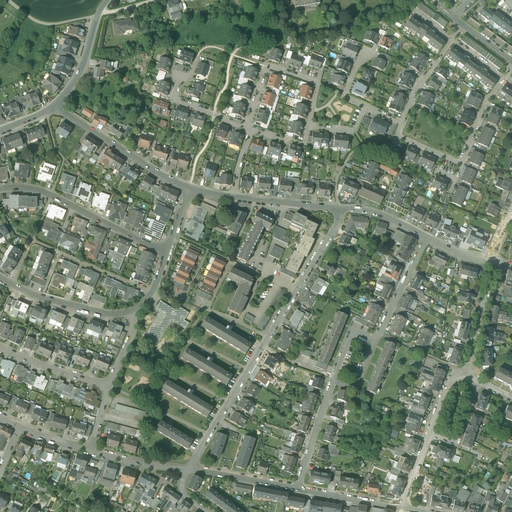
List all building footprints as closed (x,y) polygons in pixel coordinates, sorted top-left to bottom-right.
[(169,8),(172,7),(178,5),(177,4),(176,0),(168,0),(166,1),(169,8)] [(293,0),(296,13),(302,12),(301,7),(310,5),(310,7),(315,6),(315,4),(320,4),(319,0),(293,0)] [(415,7),(432,19),(435,14),(419,2),(415,7)] [(478,14),(483,18),(489,11),(484,7),(478,14)] [(494,14),(489,11),(483,18),(489,22),(489,20),(494,14)] [(489,20),(494,24),(500,16),(495,12),(494,14),(489,20)] [(494,24),(499,28),(505,19),(500,16),(494,24)] [(422,38),(423,37),(422,37),(428,29),(422,24),(421,26),(410,18),(404,28),(415,36),(416,34),(422,38)] [(499,28),(504,31),(510,23),(505,19),(499,28)] [(112,23),(115,35),(123,34),(123,31),(131,29),(132,29),(130,23),(130,20),(117,23),(117,22),(112,23)] [(68,35),(82,39),(84,31),(82,31),(77,29),(72,28),(71,27),(70,30),(69,30),(68,31),(69,31),(68,35)] [(432,32),(428,29),(422,37),(423,37),(429,41),(429,42),(433,35),(435,34),(434,33),(432,32)] [(366,41),(374,44),(376,39),(377,35),(370,32),(368,36),(366,35),(365,40),(366,40),(366,41)] [(436,37),(433,35),(429,42),(429,41),(427,43),(429,45),(429,46),(432,48),(439,39),(436,37)] [(379,46),(388,50),(392,42),(383,38),(379,46)] [(441,41),(439,39),(432,48),(436,50),(438,52),(444,43),(441,41)] [(67,53),(75,55),(78,44),(69,41),(65,40),(61,51),(67,53)] [(352,58),(354,59),(357,50),(352,47),(347,45),(343,54),(346,55),(352,58)] [(447,59),(450,61),(457,53),(454,51),(451,48),(445,57),(447,58),(447,59)] [(272,49),(270,54),(280,58),(282,52),(272,49)] [(184,62),(190,64),(193,55),(182,51),(180,56),(179,60),(184,62)] [(417,56),(414,60),(423,66),(428,60),(425,58),(419,53),(417,56)] [(456,65),(457,63),(462,56),(459,55),(457,53),(450,61),(453,64),(454,63),(456,65)] [(278,64),(280,58),(270,54),(268,60),(278,64)] [(288,65),(293,67),(297,57),(291,55),(290,59),(288,65)] [(308,66),(313,68),(317,57),(311,55),(311,57),(308,65),(308,66)] [(382,60),(388,63),(391,57),(385,55),(382,60)] [(457,63),(464,67),(468,61),(469,60),(469,59),(467,57),(466,57),(463,55),(462,56),(457,63)] [(59,57),(57,64),(70,68),(71,66),(72,61),(65,59),(59,57)] [(303,59),(297,57),(293,67),(299,69),(301,63),(303,59)] [(323,59),(317,57),(313,68),(319,70),(321,65),(323,59)] [(161,58),(159,63),(169,67),(171,61),(161,58)] [(372,67),(382,71),(385,63),(376,59),(372,67)] [(208,67),(212,68),(214,62),(205,60),(204,65),(208,66),(208,67)] [(336,69),(347,73),(351,65),(347,64),(345,63),(340,60),(340,61),(337,66),(336,69)] [(418,72),(423,66),(414,60),(409,66),(410,66),(417,72),(418,72)] [(464,71),(467,74),(474,65),(471,63),(468,61),(464,67),(462,69),(464,71)] [(112,67),(109,67),(109,63),(100,62),(99,69),(104,70),(106,70),(106,72),(111,73),(112,67)] [(167,73),(169,67),(159,63),(157,69),(167,73)] [(57,64),(55,71),(61,73),(68,75),(69,70),(70,70),(70,68),(57,64)] [(196,74),(204,77),(208,67),(208,66),(204,65),(200,64),(196,74)] [(473,77),(474,75),(479,69),(476,67),(474,65),(467,74),(470,76),(471,76),(473,77)] [(410,66),(407,70),(414,74),(415,75),(417,72),(410,66)] [(247,67),(245,73),(256,76),(258,71),(252,69),(247,67)] [(478,78),(481,80),(485,74),(486,72),(483,70),(480,67),(479,69),(474,75),(478,78)] [(104,72),(104,70),(99,69),(94,68),(93,78),(99,79),(99,76),(103,76),(104,74),(104,73),(104,72)] [(440,76),(445,80),(448,75),(445,73),(439,68),(436,73),(440,76)] [(360,79),(367,82),(368,78),(370,79),(372,75),(373,74),(368,72),(364,70),(360,79)] [(254,82),(256,76),(245,73),(244,79),(248,80),(254,82)] [(403,73),(401,79),(412,84),(414,78),(412,77),(405,74),(403,73)] [(481,84),(484,86),(491,78),(488,76),(485,74),(481,80),(479,82),(481,83),(481,84)] [(271,75),(269,81),(279,84),(281,79),(277,77),(271,75)] [(333,75),(332,78),(333,80),(332,83),(341,87),(344,80),(339,78),(333,75)] [(50,76),(46,81),(57,89),(61,84),(61,83),(56,80),(51,76),(50,76)] [(436,81),(441,84),(443,82),(445,84),(447,81),(445,80),(440,76),(436,81)] [(427,85),(436,91),(441,85),(441,84),(436,81),(433,78),(427,85)] [(493,80),(491,78),(484,86),(487,89),(488,88),(490,90),(496,82),(493,80)] [(410,89),(412,84),(401,79),(399,84),(400,85),(407,88),(410,89)] [(53,95),(57,89),(46,81),(42,87),(53,95)] [(160,81),(158,87),(168,91),(170,85),(160,81)] [(277,90),(279,84),(269,81),(267,87),(273,89),(277,90)] [(193,84),(191,89),(191,90),(199,92),(202,93),(204,87),(193,84)] [(351,93),(362,97),(365,89),(361,88),(361,87),(357,85),(355,84),(351,93)] [(241,85),(239,91),(250,94),(252,89),(246,86),(241,85)] [(302,86),(300,91),(310,95),(312,89),(306,87),(302,86)] [(166,96),(168,91),(158,87),(156,93),(166,96)] [(496,96),(511,108),(511,93),(503,87),(496,96)] [(197,98),(199,92),(191,90),(191,89),(188,88),(186,94),(197,98)] [(248,100),(250,94),(239,91),(237,96),(242,98),(248,100)] [(308,101),(310,95),(300,91),(298,97),(302,99),(308,101)] [(423,92),(420,99),(431,103),(434,98),(434,97),(428,95),(423,92)] [(471,93),(468,98),(479,103),(482,97),(477,95),(471,92),(471,93)] [(35,93),(28,96),(33,107),(40,104),(38,98),(35,93)] [(265,93),(263,99),(273,102),(275,97),(271,95),(265,93)] [(395,93),(393,98),(404,103),(406,97),(402,96),(396,93),(395,93)] [(26,109),(33,107),(28,96),(22,98),(24,104),(26,109)] [(401,108),(404,103),(393,98),(390,103),(401,108)] [(477,109),(479,103),(468,98),(466,104),(471,107),(477,109)] [(271,108),(273,102),(263,99),(261,104),(267,106),(271,108)] [(429,109),(431,103),(420,99),(418,104),(423,106),(429,109)] [(164,114),(165,114),(166,110),(167,105),(156,101),(153,110),(157,111),(156,113),(160,114),(161,112),(164,114)] [(16,103),(9,105),(13,116),(20,114),(16,103)] [(235,103),(233,108),(244,112),(246,106),(240,104),(235,103)] [(399,113),(401,108),(390,103),(388,108),(388,109),(389,109),(395,112),(399,113)] [(297,104),(295,110),(306,113),(308,108),(300,105),(297,104)] [(7,119),(13,116),(9,105),(3,108),(7,119)] [(492,107),(489,114),(500,119),(501,116),(503,112),(496,109),(492,107)] [(175,116),(186,119),(189,111),(178,108),(176,112),(175,116)] [(242,117),(244,112),(233,108),(232,114),(236,115),(242,117)] [(85,109),(82,113),(89,118),(92,113),(85,109)] [(259,110),(257,116),(267,120),(269,115),(269,114),(265,113),(259,110)] [(304,119),(306,113),(295,110),(293,115),(298,117),(304,119)] [(464,110),(462,116),(472,120),(474,114),(470,113),(464,110)] [(192,125),(201,128),(205,117),(196,114),(195,116),(192,124),(192,125)] [(496,126),(500,119),(489,114),(486,122),(490,124),(496,126)] [(96,127),(96,128),(98,123),(104,125),(105,123),(106,121),(99,117),(98,118),(95,116),(92,125),(96,127)] [(265,125),(267,120),(257,116),(255,122),(261,124),(265,125)] [(469,126),(472,120),(462,116),(461,116),(459,122),(465,124),(469,126)] [(361,126),(366,128),(370,120),(365,118),(361,126)] [(370,130),(383,135),(387,125),(374,119),(369,129),(370,130)] [(124,131),(126,127),(122,125),(122,126),(116,122),(115,125),(124,131)] [(292,124),(291,128),(301,131),(303,126),(296,123),(293,122),(292,124)] [(65,135),(67,137),(72,130),(62,124),(56,133),(60,135),(60,134),(64,136),(65,135)] [(119,139),(122,134),(124,131),(115,125),(113,127),(109,132),(119,139)] [(216,136),(224,139),(227,130),(228,128),(220,125),(216,136)] [(38,128),(33,130),(37,138),(40,137),(40,138),(45,136),(41,126),(37,128),(38,128)] [(126,127),(124,131),(122,134),(124,136),(127,132),(130,134),(132,130),(127,126),(126,127)] [(484,127),(481,133),(492,138),(495,132),(493,132),(488,129),(484,127)] [(299,137),(301,131),(291,128),(289,133),(293,135),(299,137)] [(33,139),(37,138),(33,130),(29,132),(29,131),(25,132),(29,142),(33,140),(33,139)] [(239,148),(243,136),(233,133),(233,134),(230,143),(230,144),(235,146),(239,148)] [(481,133),(479,138),(490,143),(492,138),(481,133)] [(311,145),(320,146),(321,135),(314,134),(314,135),(312,137),(311,143),(311,145)] [(18,135),(10,138),(14,149),(22,146),(20,140),(18,135)] [(142,147),(143,147),(146,136),(141,135),(139,141),(137,146),(141,147),(142,147)] [(327,135),(321,135),(320,146),(327,146),(328,139),(326,138),(327,135)] [(151,138),(146,136),(143,147),(144,147),(145,148),(148,149),(149,146),(151,138)] [(333,148),(340,148),(341,137),(336,136),(336,138),(334,138),(334,140),(333,148)] [(81,151),(85,153),(93,141),(86,137),(81,144),(84,146),(81,151)] [(7,152),(14,149),(10,138),(3,140),(5,146),(7,152)] [(488,148),(490,143),(479,138),(477,143),(481,145),(486,148),(488,148)] [(99,145),(93,141),(85,153),(87,154),(89,156),(92,151),(95,153),(99,145)] [(259,153),(260,153),(262,146),(262,144),(259,143),(260,142),(256,141),(256,142),(253,141),(250,149),(259,153)] [(267,153),(273,155),(276,144),(270,142),(267,153)] [(282,146),(276,144),(273,155),(278,157),(282,146)] [(287,155),(292,157),(296,147),(290,145),(287,155)] [(152,158),(158,160),(162,148),(155,146),(154,150),(152,158)] [(302,149),(296,147),(292,157),(298,159),(300,153),(302,149)] [(403,157),(413,161),(416,154),(417,151),(408,147),(403,157)] [(169,150),(162,148),(158,160),(165,162),(167,154),(169,150)] [(103,150),(98,157),(97,159),(100,161),(106,152),(103,150)] [(106,164),(109,167),(115,157),(110,153),(110,152),(109,151),(108,151),(107,153),(106,152),(100,161),(102,162),(102,164),(104,166),(105,165),(106,164)] [(473,152),(471,157),(482,162),(484,156),(478,154),(473,152)] [(418,164),(424,167),(429,156),(427,156),(424,154),(423,156),(422,155),(421,158),(418,164)] [(175,168),(176,166),(179,157),(178,157),(174,155),(173,155),(172,159),(170,167),(175,168)] [(179,155),(178,157),(179,157),(176,166),(181,168),(184,156),(179,155)] [(189,158),(184,156),(181,168),(186,170),(188,163),(190,158),(189,158)] [(430,157),(429,156),(424,167),(431,170),(433,165),(435,161),(433,160),(434,158),(431,157),(430,157)] [(124,162),(115,157),(109,167),(113,169),(113,170),(114,171),(114,170),(117,172),(118,172),(121,167),(122,165),(124,162)] [(480,165),(482,162),(471,157),(468,162),(473,164),(477,166),(479,167),(480,165)] [(369,162),(367,166),(378,171),(379,169),(378,168),(379,166),(369,162)] [(13,178),(27,179),(28,172),(29,166),(29,165),(19,164),(18,172),(14,171),(13,178)] [(38,179),(45,182),(46,179),(50,181),(52,175),(55,168),(44,164),(41,174),(40,174),(38,179)] [(203,176),(208,177),(212,166),(207,164),(205,170),(203,176)] [(390,168),(386,165),(384,170),(396,176),(398,172),(394,170),(390,168)] [(216,167),(212,166),(208,177),(213,179),(216,167)] [(367,166),(365,171),(376,176),(378,171),(367,166)] [(0,181),(8,180),(7,173),(6,167),(6,168),(0,168),(0,181)] [(131,178),(135,181),(140,172),(136,169),(135,170),(131,168),(131,169),(127,174),(132,177),(131,178)] [(466,168),(463,174),(474,179),(476,173),(468,169),(466,168)] [(365,171),(363,176),(374,180),(376,176),(365,171)] [(220,185),(230,186),(231,176),(228,176),(228,174),(224,174),(224,175),(221,175),(221,178),(220,185)] [(400,174),(398,179),(409,184),(411,179),(407,177),(400,174)] [(471,185),(474,179),(463,174),(460,181),(465,183),(471,185)] [(62,191),(70,194),(72,188),(75,179),(63,175),(61,181),(65,182),(62,191)] [(372,185),(374,180),(363,176),(361,180),(372,185)] [(437,190),(442,179),(436,176),(434,179),(432,184),(431,187),(437,190)] [(147,192),(149,188),(151,185),(152,184),(153,182),(145,177),(140,185),(143,187),(142,188),(147,192)] [(240,188),(250,189),(251,184),(251,178),(241,177),(240,188)] [(504,188),(510,191),(511,187),(511,180),(504,177),(503,181),(498,179),(495,185),(504,188)] [(398,179),(396,184),(407,189),(409,184),(398,179)] [(448,181),(442,179),(437,190),(443,192),(444,189),(448,181)] [(340,191),(345,193),(350,182),(345,180),(345,181),(342,186),(340,191)] [(354,184),(350,182),(345,193),(349,195),(354,184)] [(358,195),(380,204),(385,193),(364,183),(361,188),(359,194),(358,195)] [(83,201),(87,202),(90,195),(90,193),(89,193),(85,192),(87,186),(81,184),(79,189),(77,196),(80,198),(80,199),(83,200),(83,201)] [(359,186),(354,184),(349,195),(354,197),(356,192),(359,187),(359,186)] [(396,184),(394,188),(405,193),(407,189),(396,184)] [(167,201),(174,204),(177,195),(174,194),(175,191),(163,186),(162,188),(160,192),(161,193),(169,196),(167,201)] [(458,186),(454,195),(464,199),(468,191),(462,188),(458,186)] [(392,193),(403,198),(405,193),(394,188),(392,193)] [(502,196),(507,198),(510,191),(504,188),(501,195),(502,196)] [(392,193),(390,197),(401,202),(403,198),(392,193)] [(104,210),(106,204),(109,197),(103,195),(102,199),(99,198),(95,197),(93,206),(100,208),(100,209),(104,210)] [(461,207),(464,199),(454,195),(451,203),(461,207)] [(18,208),(18,198),(18,196),(9,197),(9,199),(9,206),(9,209),(18,208)] [(399,207),(401,202),(390,197),(388,202),(391,203),(395,205),(398,206),(399,207)] [(27,198),(18,198),(18,208),(27,207),(27,198)] [(36,198),(27,198),(27,207),(27,209),(36,208),(36,207),(36,201),(36,198)] [(202,203),(200,208),(207,212),(213,215),(216,209),(202,203)] [(114,217),(121,220),(124,213),(124,212),(126,206),(122,204),(120,204),(120,205),(119,208),(116,207),(117,206),(116,206),(113,205),(112,205),(111,210),(109,216),(113,218),(114,217)] [(153,214),(158,216),(162,217),(160,222),(165,224),(166,225),(171,211),(164,208),(158,205),(157,205),(153,214)] [(487,214),(495,218),(497,215),(496,215),(499,209),(496,207),(490,205),(488,209),(489,210),(487,214)] [(53,216),(62,219),(65,211),(51,206),(49,211),(47,217),(52,219),(53,216)] [(203,221),(207,212),(200,208),(196,206),(192,215),(194,216),(203,220),(203,221)] [(410,218),(414,220),(420,209),(415,207),(414,209),(410,217),(410,218)] [(424,212),(420,209),(414,220),(419,222),(419,221),(423,213),(424,212)] [(129,227),(132,228),(138,213),(132,211),(129,218),(126,223),(127,224),(130,225),(129,227)] [(232,233),(237,235),(246,215),(236,212),(234,215),(227,231),(232,233)] [(144,215),(138,213),(132,228),(134,229),(135,227),(138,228),(141,222),(144,215)] [(252,222),(254,223),(263,228),(268,230),(273,221),(271,220),(256,213),(256,214),(252,222)] [(301,231),(301,230),(305,221),(306,219),(295,214),(293,217),(291,223),(289,226),(290,226),(291,224),(295,226),(294,228),(301,231)] [(424,225),(429,227),(434,217),(434,216),(430,214),(429,216),(425,224),(424,225)] [(194,216),(192,221),(201,225),(197,235),(199,236),(199,237),(201,238),(203,234),(203,233),(201,232),(204,227),(202,226),(202,222),(203,220),(194,216)] [(351,230),(353,231),(355,227),(363,228),(364,218),(359,217),(358,218),(351,218),(349,223),(350,223),(348,228),(351,230)] [(435,217),(434,217),(429,227),(433,230),(434,229),(438,221),(439,219),(438,219),(435,217)] [(75,232),(82,235),(84,229),(87,223),(75,218),(72,225),(77,228),(75,232)] [(46,238),(55,241),(59,231),(56,230),(58,226),(53,223),(46,220),(42,228),(43,229),(49,231),(46,237),(46,238)] [(317,226),(311,238),(312,239),(319,226),(307,220),(306,221),(317,226)] [(159,241),(165,225),(159,223),(155,221),(151,230),(147,229),(145,235),(159,241)] [(197,241),(199,237),(199,236),(197,235),(201,225),(192,221),(191,221),(187,231),(185,235),(197,241)] [(306,221),(305,221),(301,230),(302,230),(305,232),(304,235),(303,236),(311,239),(311,238),(317,226),(306,221)] [(384,234),(385,231),(387,225),(378,222),(375,231),(384,234)] [(4,226),(0,227),(0,231),(3,237),(9,234),(4,226)] [(225,234),(226,233),(227,230),(217,226),(215,230),(225,234)] [(252,226),(244,243),(254,248),(262,231),(252,226)] [(96,235),(92,243),(100,246),(106,233),(93,227),(91,233),(96,235)] [(450,227),(449,229),(444,227),(442,232),(445,234),(444,235),(446,236),(446,237),(448,238),(449,237),(454,240),(456,236),(457,236),(459,232),(454,231),(455,230),(454,228),(452,227),(450,227)] [(391,239),(403,245),(412,250),(417,240),(396,230),(394,234),(391,239)] [(471,243),(482,248),(487,238),(482,236),(481,238),(474,236),(476,233),(471,231),(468,238),(466,243),(470,245),(471,243)] [(342,245),(346,247),(349,241),(354,244),(356,240),(351,238),(352,235),(349,234),(346,232),(346,233),(345,236),(342,235),(339,241),(338,243),(342,245)] [(69,251),(74,253),(77,247),(79,242),(79,241),(76,239),(76,240),(73,239),(74,238),(65,235),(63,239),(61,244),(65,246),(67,247),(67,245),(71,247),(70,248),(69,251)] [(294,251),(296,252),(303,237),(302,236),(294,251)] [(314,241),(311,239),(303,236),(303,237),(296,252),(295,253),(304,257),(306,258),(306,257),(313,242),(314,241)] [(119,253),(119,254),(124,257),(129,246),(130,244),(117,239),(114,246),(116,247),(121,249),(119,253)] [(100,246),(92,243),(87,241),(84,247),(91,250),(88,257),(94,260),(100,246)] [(313,242),(306,257),(307,257),(314,242),(313,242)] [(246,263),(254,248),(244,243),(243,243),(236,258),(246,263)] [(406,262),(412,250),(403,245),(397,258),(400,259),(404,262),(406,262)] [(189,246),(188,250),(199,255),(200,251),(189,246)] [(13,248),(10,253),(19,258),(22,252),(13,247),(13,248)] [(365,253),(360,248),(356,252),(361,257),(365,253)] [(187,252),(185,256),(195,261),(197,257),(197,258),(199,255),(188,250),(187,252)] [(118,271),(124,257),(119,254),(110,251),(108,257),(116,260),(115,263),(114,262),(113,264),(112,264),(111,266),(112,267),(111,268),(118,271)] [(144,251),(142,257),(153,261),(155,256),(144,251)] [(43,252),(40,258),(49,262),(52,256),(43,252)] [(285,267),(286,268),(293,253),(292,252),(285,267)] [(303,258),(304,257),(295,253),(294,252),(293,253),(286,268),(286,269),(288,270),(291,271),(293,272),(296,274),(296,273),(303,258)] [(7,258),(8,258),(15,263),(19,258),(10,253),(7,258)] [(434,261),(437,263),(441,256),(435,253),(431,260),(434,261)] [(214,259),(224,264),(226,261),(213,255),(212,258),(214,259)] [(185,256),(182,262),(193,267),(194,264),(193,264),(195,261),(185,256)] [(437,263),(441,265),(444,266),(447,259),(441,256),(437,263)] [(142,257),(140,262),(150,267),(153,261),(142,257)] [(8,258),(5,263),(13,268),(16,263),(15,263),(8,258)] [(38,264),(39,264),(47,268),(49,262),(40,258),(38,264)] [(214,259),(211,265),(209,271),(206,277),(203,283),(200,290),(210,294),(212,291),(214,288),(215,286),(214,285),(216,282),(217,279),(218,279),(219,276),(221,273),(220,273),(222,270),(223,267),(224,267),(225,264),(224,264),(214,259)] [(69,271),(66,278),(67,278),(72,280),(78,267),(63,261),(60,267),(66,269),(66,268),(69,270),(69,271)] [(138,268),(140,269),(148,272),(150,267),(140,262),(137,268),(138,268)] [(182,262),(179,268),(189,273),(191,270),(193,267),(182,262)] [(10,274),(13,268),(5,263),(2,268),(10,274)] [(39,264),(36,270),(45,274),(48,268),(47,268),(39,264)] [(328,271),(333,274),(334,271),(336,268),(335,267),(328,264),(325,270),(328,271)] [(394,267),(392,271),(399,275),(403,268),(395,265),(395,264),(394,267)] [(459,274),(467,277),(469,268),(461,266),(459,274)] [(179,268),(176,274),(187,279),(188,276),(189,273),(179,268)] [(477,270),(469,268),(467,277),(475,278),(475,277),(477,270)] [(91,279),(88,286),(94,289),(100,275),(85,269),(85,270),(82,275),(82,276),(88,278),(88,277),(91,278),(91,279)] [(140,269),(137,274),(148,279),(150,273),(148,272),(140,269)] [(229,311),(239,316),(247,299),(245,298),(252,284),(250,283),(252,279),(231,269),(226,279),(240,285),(236,294),(230,307),(231,307),(229,311)] [(43,280),(45,274),(36,270),(34,276),(34,277),(37,278),(40,279),(43,280)] [(399,275),(392,271),(390,275),(389,277),(393,280),(396,281),(399,275)] [(65,284),(67,278),(66,278),(55,273),(50,286),(57,289),(60,284),(64,286),(65,284)] [(146,285),(148,279),(137,274),(135,280),(139,282),(146,285)] [(186,282),(187,279),(176,274),(173,280),(174,280),(176,282),(179,283),(182,284),(183,285),(185,282),(186,282)] [(383,274),(381,277),(392,283),(393,280),(389,277),(384,275),(383,274)] [(420,285),(422,282),(424,279),(416,275),(413,281),(420,285)] [(390,286),(392,283),(381,277),(379,281),(385,284),(390,286)] [(74,281),(72,280),(67,278),(65,284),(72,287),(74,281)] [(115,298),(118,291),(120,285),(121,284),(106,278),(103,285),(109,287),(109,286),(112,287),(112,288),(109,296),(115,298)] [(318,294),(325,282),(318,278),(311,290),(318,294)] [(419,289),(420,285),(413,281),(410,288),(417,292),(419,289)] [(88,302),(94,289),(88,286),(79,282),(79,283),(77,287),(76,289),(81,291),(85,292),(84,295),(81,300),(88,302)] [(325,282),(318,294),(322,297),(329,284),(325,282)] [(390,286),(385,284),(384,287),(382,291),(390,294),(393,288),(390,286)] [(133,290),(120,285),(118,291),(124,293),(122,300),(127,302),(129,298),(131,300),(134,293),(132,292),(133,290)] [(503,297),(507,297),(511,298),(511,287),(511,288),(505,287),(503,297)] [(269,308),(274,311),(285,292),(280,289),(269,308)] [(301,302),(309,307),(316,296),(309,292),(308,291),(301,302)] [(386,301),(390,294),(382,291),(381,293),(380,294),(379,297),(386,301)] [(471,304),(472,299),(473,296),(471,295),(465,294),(461,293),(460,296),(459,295),(458,301),(464,302),(471,304)] [(411,305),(412,301),(414,298),(406,295),(403,301),(411,305)] [(13,309),(19,312),(23,304),(17,301),(16,302),(14,307),(13,309)] [(150,344),(154,346),(156,343),(158,344),(170,324),(169,323),(171,320),(172,321),(182,327),(182,325),(186,328),(189,324),(184,321),(183,320),(184,318),(185,319),(189,313),(177,306),(175,310),(162,302),(161,301),(161,302),(160,301),(155,310),(160,313),(147,333),(148,334),(145,338),(151,341),(150,344)] [(409,308),(411,305),(403,301),(400,307),(407,311),(409,308)] [(29,306),(23,304),(19,312),(25,314),(29,307),(29,306)] [(371,308),(370,309),(380,314),(382,309),(375,305),(373,304),(371,308)] [(32,315),(31,315),(37,318),(41,309),(35,306),(34,309),(32,315)] [(489,312),(498,315),(498,311),(499,308),(491,306),(489,312)] [(41,309),(37,318),(43,320),(44,318),(47,312),(47,311),(41,309)] [(293,324),(297,326),(303,316),(307,319),(309,315),(300,309),(299,311),(297,310),(290,321),(292,323),(293,324)] [(377,320),(380,314),(370,309),(367,315),(377,320)] [(462,318),(468,319),(470,310),(464,309),(462,318)] [(50,320),(56,322),(59,314),(53,311),(52,314),(50,320)] [(337,312),(331,329),(340,333),(347,316),(337,312)] [(496,321),(497,318),(498,315),(489,312),(488,319),(496,321)] [(406,313),(405,316),(403,319),(406,320),(409,322),(411,318),(412,315),(406,313)] [(66,316),(59,314),(56,322),(61,324),(62,325),(65,317),(66,316)] [(244,319),(251,323),(254,318),(247,314),(244,319)] [(257,327),(262,330),(270,318),(265,315),(257,327)] [(374,325),(377,320),(367,315),(365,320),(367,321),(371,323),(374,325)] [(396,315),(393,320),(403,325),(406,320),(403,319),(396,315)] [(241,350),(246,353),(251,345),(245,341),(244,343),(229,333),(232,328),(229,327),(229,328),(226,331),(225,330),(211,322),(211,321),(206,317),(201,324),(201,326),(206,329),(205,330),(209,333),(210,331),(213,333),(212,334),(216,337),(217,336),(219,337),(219,338),(222,341),(226,343),(227,342),(230,344),(229,345),(233,347),(234,346),(236,348),(236,349),(240,351),(241,350)] [(68,326),(74,328),(77,320),(72,318),(71,319),(68,326)] [(83,323),(77,320),(74,328),(80,331),(80,330),(83,323)] [(393,320),(391,326),(401,331),(403,325),(393,320)] [(87,329),(93,332),(97,324),(91,321),(89,326),(87,329)] [(0,326),(0,335),(2,331),(4,332),(5,328),(8,329),(9,325),(2,322),(0,326)] [(459,329),(459,330),(468,332),(470,325),(461,322),(459,329)] [(107,331),(113,334),(117,325),(111,323),(108,329),(107,331)] [(103,326),(97,324),(93,332),(99,335),(99,334),(103,326)] [(117,325),(113,334),(119,336),(121,331),(123,328),(117,325)] [(398,336),(401,331),(391,326),(388,331),(390,332),(395,335),(398,336)] [(484,334),(493,336),(493,333),(494,329),(486,327),(484,334)] [(10,330),(8,329),(5,328),(4,332),(2,331),(0,335),(0,337),(6,340),(10,331),(10,330)] [(297,333),(295,332),(289,328),(287,332),(292,334),(292,335),(293,336),(295,337),(297,333)] [(423,328),(420,334),(430,339),(433,333),(430,332),(423,328)] [(12,342),(19,345),(24,332),(17,329),(14,336),(12,342)] [(334,349),(340,333),(331,329),(324,345),(334,349)] [(284,330),(280,338),(289,343),(290,344),(292,341),(291,340),(289,339),(292,335),(292,334),(287,332),(284,330)] [(465,341),(468,332),(459,330),(457,337),(457,338),(465,341)] [(118,339),(122,341),(126,333),(121,331),(119,336),(118,339)] [(394,338),(400,341),(401,337),(398,336),(395,335),(390,332),(388,335),(394,338)] [(427,344),(430,339),(420,334),(418,339),(427,344)] [(491,343),(492,340),(493,336),(484,334),(483,341),(491,343)] [(28,338),(27,340),(26,343),(24,348),(31,351),(34,344),(35,341),(28,338)] [(283,352),(289,343),(280,338),(274,346),(283,352)] [(425,349),(427,344),(418,339),(415,344),(422,348),(425,349)] [(37,353),(42,356),(47,345),(44,344),(41,342),(41,343),(39,348),(38,351),(37,353)] [(386,342),(379,358),(389,362),(395,346),(386,342)] [(53,347),(47,345),(42,356),(49,359),(52,352),(53,347)] [(56,357),(62,359),(67,348),(61,345),(58,351),(57,354),(56,357)] [(327,365),(334,349),(324,345),(317,361),(327,365)] [(453,349),(451,355),(460,358),(463,351),(454,347),(453,349)] [(73,350),(67,348),(62,359),(68,362),(71,355),(73,351),(73,350)] [(301,355),(310,358),(312,353),(304,349),(302,352),(296,348),(293,353),(300,357),(301,355)] [(221,381),(227,385),(232,376),(226,373),(225,374),(210,365),(213,360),(210,358),(209,359),(207,363),(205,362),(191,353),(192,352),(186,349),(181,357),(187,360),(186,362),(190,364),(191,363),(193,365),(193,366),(197,368),(197,367),(200,369),(199,370),(207,374),(208,373),(211,375),(210,376),(214,378),(215,377),(217,379),(217,380),(221,383),(221,381)] [(481,350),(482,358),(491,358),(491,350),(481,350)] [(74,363),(81,365),(85,354),(80,351),(79,351),(77,357),(74,363)] [(91,356),(85,354),(81,365),(86,368),(90,359),(91,356)] [(93,367),(100,369),(104,358),(98,356),(98,355),(96,361),(93,367)] [(420,355),(419,358),(415,369),(419,370),(420,371),(421,368),(422,368),(422,367),(425,360),(425,357),(420,355)] [(457,366),(460,358),(451,355),(448,363),(457,366)] [(268,367),(271,369),(272,370),(274,367),(277,368),(279,364),(277,362),(268,357),(264,364),(263,364),(268,367)] [(106,372),(110,361),(107,359),(104,358),(100,369),(106,372)] [(379,358),(372,374),(382,378),(389,362),(379,358)] [(491,366),(491,358),(482,358),(482,366),(491,366)] [(3,376),(8,379),(12,370),(14,365),(15,364),(10,362),(9,364),(7,363),(8,362),(4,361),(2,367),(1,368),(6,370),(3,376)] [(315,367),(325,371),(327,366),(327,365),(317,361),(315,367)] [(21,384),(22,382),(26,373),(27,370),(21,367),(21,366),(18,365),(17,366),(15,371),(14,374),(19,376),(16,382),(21,384)] [(436,369),(433,376),(434,376),(443,379),(445,372),(447,368),(437,365),(436,369)] [(507,385),(511,386),(511,382),(511,375),(499,369),(494,377),(498,379),(497,379),(502,382),(503,381),(508,384),(507,385)] [(419,378),(423,379),(425,373),(420,371),(419,370),(417,377),(419,378)] [(262,384),(263,385),(266,380),(268,382),(271,378),(264,374),(260,371),(259,371),(254,379),(259,382),(262,384)] [(30,374),(26,373),(22,382),(30,385),(31,382),(34,383),(37,377),(34,376),(35,373),(31,372),(30,374)] [(426,381),(432,383),(434,376),(433,376),(429,374),(425,373),(423,379),(426,381)] [(375,395),(382,378),(372,374),(366,391),(375,395)] [(40,378),(37,377),(34,383),(37,385),(35,388),(43,391),(48,382),(44,380),(45,378),(41,376),(40,378)] [(434,376),(432,383),(440,386),(443,379),(434,376)] [(314,387),(319,389),(322,381),(314,378),(313,383),(312,387),(314,387)] [(62,393),(63,392),(65,385),(62,384),(63,382),(59,380),(58,382),(54,381),(50,390),(58,394),(59,392),(62,393)] [(202,413),(207,417),(212,408),(207,405),(206,406),(190,397),(193,392),(191,390),(190,391),(188,395),(186,394),(172,386),(173,384),(167,381),(162,389),(167,392),(166,394),(170,396),(171,395),(174,397),(173,398),(177,400),(178,399),(181,401),(180,402),(188,406),(188,405),(191,407),(190,408),(194,411),(195,409),(198,411),(197,412),(201,415),(202,413)] [(438,393),(440,386),(432,383),(429,390),(432,391),(438,393)] [(72,400),(72,398),(76,390),(72,388),(74,386),(69,384),(68,386),(65,385),(63,392),(65,393),(64,396),(72,400)] [(251,396),(253,397),(255,394),(256,395),(259,389),(252,385),(251,388),(250,387),(246,393),(251,396)] [(81,398),(84,399),(87,393),(84,392),(85,389),(81,388),(80,390),(76,388),(76,390),(72,398),(80,401),(81,398)] [(336,399),(345,402),(344,402),(346,397),(347,397),(348,393),(339,390),(338,395),(337,395),(336,399)] [(87,392),(87,393),(84,399),(83,402),(94,407),(97,400),(98,397),(94,395),(95,393),(91,391),(90,393),(87,392)] [(309,393),(306,402),(314,404),(317,396),(311,394),(309,393)] [(480,393),(478,401),(486,404),(489,396),(480,393)] [(6,406),(10,408),(14,397),(10,395),(9,398),(9,399),(6,406)] [(420,398),(419,402),(427,405),(430,398),(427,397),(424,396),(421,395),(420,398)] [(9,398),(3,396),(0,404),(6,407),(6,406),(9,399),(9,398)] [(18,398),(14,397),(10,408),(13,409),(16,401),(17,401),(18,399),(18,398)] [(247,412),(250,407),(252,409),(254,405),(247,401),(243,398),(243,399),(241,403),(240,402),(238,407),(242,409),(247,412)] [(13,410),(19,412),(22,404),(17,401),(16,401),(13,409),(13,410)] [(483,411),(486,404),(478,401),(475,408),(483,411)] [(312,413),(314,404),(306,402),(303,410),(310,412),(312,413)] [(419,402),(417,405),(416,409),(419,410),(425,412),(427,405),(419,402)] [(28,406),(22,404),(19,412),(25,415),(25,414),(28,407),(28,406)] [(116,404),(114,410),(144,418),(145,413),(116,404)] [(335,419),(340,420),(341,416),(340,415),(341,409),(343,410),(333,406),(330,417),(333,418),(335,419)] [(502,417),(511,421),(511,408),(507,406),(502,417)] [(245,415),(240,412),(235,409),(234,412),(235,412),(244,418),(246,415),(245,415)] [(30,419),(37,422),(41,413),(39,412),(34,410),(32,415),(32,416),(30,419)] [(142,423),(144,418),(114,410),(113,415),(142,423)] [(229,420),(239,426),(242,422),(244,424),(247,419),(244,418),(235,412),(234,412),(235,413),(232,417),(229,420)] [(46,415),(41,413),(37,422),(43,424),(45,421),(47,415),(46,415)] [(406,421),(408,422),(419,426),(422,419),(416,417),(411,415),(409,414),(407,418),(406,421)] [(473,414),(470,422),(479,425),(480,421),(481,421),(482,419),(481,419),(481,418),(473,414)] [(302,416),(299,423),(307,426),(310,418),(305,417),(302,416)] [(51,427),(58,428),(60,420),(53,418),(52,423),(51,427)] [(67,422),(60,420),(58,428),(65,430),(66,427),(67,422)] [(154,430),(171,440),(176,431),(160,421),(154,430)] [(139,437),(140,431),(107,422),(105,428),(108,428),(139,437)] [(417,433),(419,426),(408,422),(406,426),(406,425),(405,429),(405,430),(406,430),(409,432),(409,431),(411,431),(412,432),(413,432),(417,433)] [(470,422),(467,430),(475,433),(479,425),(470,422)] [(305,433),(307,426),(299,423),(298,427),(297,430),(302,432),(305,433)] [(71,432),(77,434),(80,425),(74,424),(73,424),(73,426),(71,432)] [(86,427),(80,425),(77,434),(83,436),(84,434),(86,427)] [(327,426),(325,433),(334,436),(336,428),(327,426)] [(0,450),(0,451),(5,442),(2,440),(4,437),(7,438),(9,439),(12,432),(3,427),(0,432),(0,431),(0,450)] [(226,436),(235,440),(237,434),(220,429),(218,434),(226,436)] [(399,432),(393,430),(390,437),(396,439),(399,432)] [(467,430),(464,439),(472,442),(475,433),(467,430)] [(192,441),(176,431),(171,440),(187,449),(192,441)] [(210,455),(219,458),(226,436),(218,434),(217,433),(210,455)] [(332,441),(334,436),(325,433),(322,441),(331,444),(332,441)] [(106,445),(111,447),(114,436),(109,434),(106,445)] [(120,438),(114,436),(111,447),(117,448),(120,438)] [(245,436),(240,451),(235,467),(244,470),(250,455),(255,440),(245,436)] [(295,437),(293,444),(300,446),(303,439),(300,438),(295,436),(295,437)] [(123,450),(129,452),(132,441),(126,439),(123,450)] [(411,440),(409,445),(417,448),(420,442),(411,439),(411,440)] [(470,449),(472,442),(464,439),(461,446),(470,449)] [(14,457),(20,460),(24,452),(25,449),(29,451),(31,447),(32,444),(22,440),(19,446),(14,457)] [(137,443),(132,441),(129,452),(134,453),(137,443)] [(33,450),(38,452),(40,453),(41,451),(43,444),(36,442),(34,448),(33,450)] [(301,446),(300,446),(293,444),(291,447),(291,449),(290,451),(293,452),(298,454),(301,446)] [(46,445),(44,453),(48,454),(52,455),(53,453),(55,448),(46,445)] [(415,455),(417,448),(409,445),(407,452),(415,455)] [(437,446),(437,447),(434,454),(439,456),(442,457),(445,449),(437,446)] [(317,458),(324,460),(326,454),(327,451),(326,451),(320,449),(317,458)] [(453,451),(445,449),(442,457),(450,460),(451,457),(452,457),(453,455),(452,455),(453,451)] [(58,463),(66,465),(67,462),(69,456),(61,454),(61,455),(59,460),(58,463)] [(74,464),(80,466),(83,456),(77,454),(74,464)] [(83,456),(80,466),(83,467),(85,467),(88,458),(83,456)] [(288,456),(288,457),(286,464),(294,466),(296,459),(288,456)] [(405,459),(402,464),(410,467),(413,461),(405,458),(405,459)] [(104,472),(115,475),(118,466),(107,463),(104,472)] [(262,473),(265,474),(267,469),(268,466),(259,463),(257,471),(262,473)] [(80,466),(74,464),(72,469),(71,469),(69,475),(76,478),(77,475),(78,471),(80,466)] [(291,474),(294,466),(286,464),(285,467),(284,471),(283,471),(289,473),(291,474)] [(408,473),(410,467),(402,464),(400,470),(408,473)] [(84,475),(89,476),(93,478),(94,478),(96,471),(96,470),(86,467),(84,473),(84,475)] [(120,482),(126,483),(129,472),(123,470),(121,478),(120,481),(120,482)] [(129,471),(129,472),(126,483),(131,484),(131,485),(132,480),(133,481),(133,480),(134,478),(135,473),(129,471)] [(308,481),(318,483),(320,474),(313,472),(310,472),(308,481)] [(143,484),(147,487),(145,491),(143,495),(141,499),(146,503),(149,498),(151,499),(155,490),(153,489),(157,481),(152,478),(143,474),(138,482),(143,484)] [(327,475),(320,474),(318,483),(328,485),(330,475),(329,475),(327,475)] [(13,478),(8,475),(5,481),(10,484),(13,478)] [(187,488),(195,492),(202,479),(193,475),(187,488)] [(338,487),(356,490),(358,481),(339,477),(338,487)] [(397,478),(395,482),(396,482),(395,482),(396,482),(395,486),(402,489),(405,481),(397,478)] [(234,491),(250,494),(252,487),(236,484),(234,491)] [(367,493),(377,494),(378,488),(378,486),(368,484),(367,493)] [(143,495),(145,491),(140,489),(136,486),(134,490),(138,492),(143,495)] [(400,497),(402,489),(395,486),(393,490),(392,491),(391,494),(400,497)] [(165,507),(169,501),(174,494),(169,490),(169,489),(168,490),(165,488),(162,492),(165,494),(160,501),(156,507),(161,511),(165,507)] [(204,496),(226,511),(242,511),(210,488),(204,496)] [(252,496),(269,500),(271,491),(254,488),(252,496)] [(452,511),(457,511),(459,503),(466,492),(461,489),(457,497),(458,497),(457,500),(455,499),(452,511)] [(269,500),(286,503),(287,497),(288,494),(271,491),(269,500)] [(466,492),(459,503),(463,504),(469,493),(466,491),(466,492)] [(501,502),(502,502),(507,494),(504,493),(502,491),(501,493),(498,500),(501,502)] [(143,495),(138,492),(134,500),(139,502),(141,499),(143,495)] [(470,503),(469,505),(474,507),(480,496),(480,495),(476,492),(475,494),(473,499),(474,499),(473,501),(472,502),(471,502),(470,503)] [(180,498),(174,494),(169,501),(172,503),(175,505),(180,498)] [(0,506),(4,508),(5,504),(6,505),(9,498),(4,495),(3,496),(2,497),(0,495),(0,506)] [(480,496),(474,507),(481,508),(481,507),(483,503),(483,501),(484,498),(480,496)] [(304,500),(287,497),(286,503),(285,506),(302,509),(304,500)] [(430,506),(438,508),(440,500),(436,499),(436,498),(435,498),(432,497),(432,498),(430,506)] [(150,506),(153,509),(155,506),(156,507),(160,501),(155,498),(153,500),(150,506)] [(440,499),(440,500),(438,508),(446,509),(448,501),(447,500),(440,499)] [(178,509),(181,511),(187,503),(185,502),(183,500),(177,508),(178,509)] [(320,511),(321,503),(317,502),(318,502),(310,500),(308,511),(307,511),(320,511)] [(164,511),(167,509),(172,503),(169,501),(165,507),(161,511),(160,511),(164,511)] [(326,511),(328,504),(329,503),(326,502),(326,503),(322,503),(321,503),(320,511),(323,511),(326,511)] [(187,503),(181,511),(182,511),(185,511),(191,506),(189,504),(187,503)]
